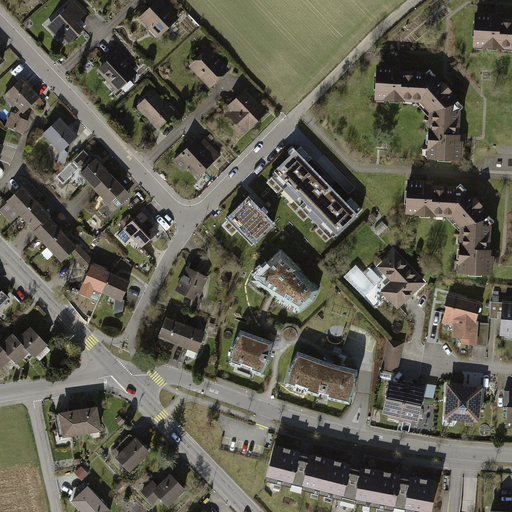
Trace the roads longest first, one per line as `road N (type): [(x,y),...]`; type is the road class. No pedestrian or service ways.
road 1 (residential): [(511,458),(363,440),(154,373),(120,375)]
road 2 (residential): [(0,21),(188,219)]
road 3 (secondary): [(120,375),(250,511)]
road 4 (secondary): [(0,247),(120,375)]
road 5 (residential): [(56,511),(31,389)]
